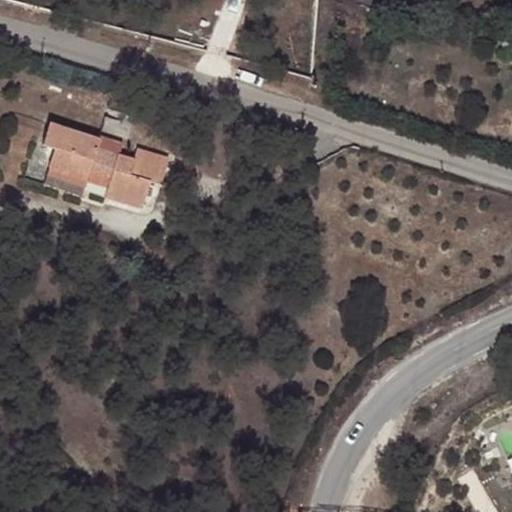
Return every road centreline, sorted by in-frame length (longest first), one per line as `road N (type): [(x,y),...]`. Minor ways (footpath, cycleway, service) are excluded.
road 1 (residential): [(511,186),(0,32)]
road 2 (tertiary): [(511,318),(368,406),(323,486),(319,511)]
